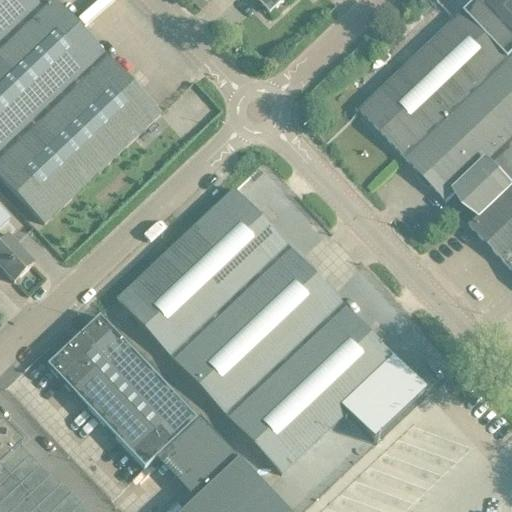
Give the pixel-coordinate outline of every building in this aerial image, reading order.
[(0,0),(0,180),(43,226),(160,115),(50,0),(0,0)] [(255,0),(268,14),(282,0),(255,0)] [(511,0),(477,0),(476,1),(360,112),(404,159),(445,202),(511,271),(511,0)] [(176,196),(187,207),(208,188),(198,177),(176,196)] [(372,443),(424,395),(232,191),(116,301),(280,476),(345,414),(372,443)] [(7,238),(0,244),(0,269),(13,284),(32,266),(7,238)] [(143,470),(196,421),(98,318),(46,367),(143,470)] [(434,401),(412,422),(461,473),(483,452),(434,401)] [(0,455),(5,461),(20,447),(23,445),(0,420),(0,455)] [(5,461),(0,465),(0,472),(6,479),(30,457),(20,447),(5,461)] [(187,476),(210,458),(202,448),(189,459),(182,451),(173,458),(187,476)] [(39,467),(30,457),(6,479),(16,489),(39,467)] [(182,511),(286,511),(238,460),(182,511)] [(49,477),(39,467),(16,489),(25,499),(49,477)] [(49,477),(25,499),(35,509),(58,488),(49,477)] [(6,479),(0,485),(0,504),(16,489),(6,479)] [(490,499),(502,511),(511,511),(511,484),(509,482),(490,499)] [(61,485),(58,488),(35,509),(37,511),(52,511),(71,495),(61,485)] [(16,489),(0,504),(0,511),(12,511),(25,499),(16,489)] [(71,495),(52,511),(72,511),(80,505),(71,495)] [(32,511),(35,509),(25,499),(12,511),(32,511)]
